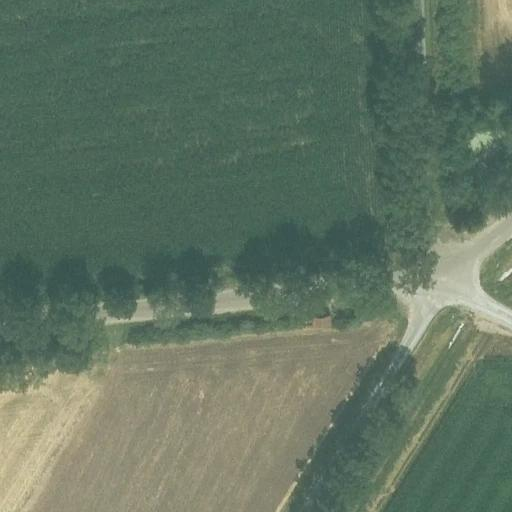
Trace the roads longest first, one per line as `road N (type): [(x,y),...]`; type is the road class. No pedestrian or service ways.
road 1 (residential): [(0,332),(437,291)]
road 2 (residential): [(422,0),(437,291)]
road 3 (residential): [(437,291),(301,511)]
